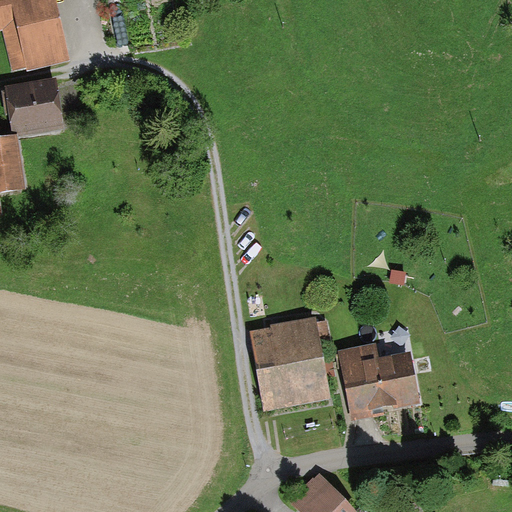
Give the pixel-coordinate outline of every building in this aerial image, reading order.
[(0,0),(0,31),(10,68),(64,54),(49,0),(0,0)] [(7,90),(15,128),(60,119),(52,81),(7,90)] [(5,144),(0,144),(0,197),(15,194),(5,144)] [(266,408),(326,396),(312,324),(251,336),(266,408)] [(339,354),(351,416),(414,403),(405,356),(373,362),(370,348),(339,354)] [(291,501),(302,511),(344,511),(346,510),(314,478),(291,501)]
